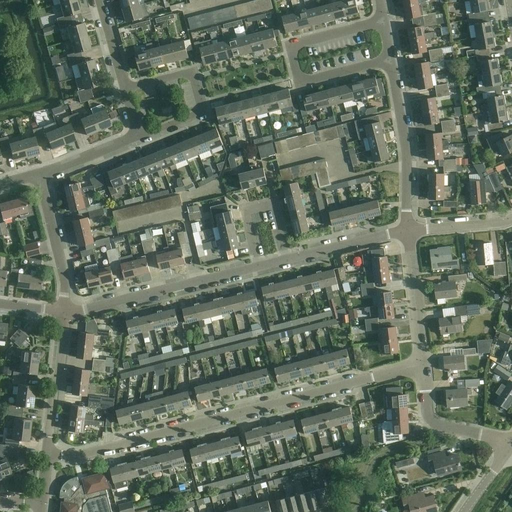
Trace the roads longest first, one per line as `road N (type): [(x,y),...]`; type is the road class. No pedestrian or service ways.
road 1 (residential): [(46,454),(75,456),(421,364)]
road 2 (residential): [(393,60),(305,82),(292,52),(297,43),(385,20)]
road 3 (residential): [(65,310),(258,265)]
road 4 (residential): [(136,137),(197,114),(200,105),(184,74),(124,93)]
road 5 (residential): [(409,231),(393,60)]
road 6 (residential): [(46,454),(65,310)]
road 7 (residential): [(65,310),(39,173)]
road 8 (residential): [(505,449),(483,433),(430,419),(421,364)]
road 9 (residential): [(258,265),(246,214),(268,203),(287,259)]
road 10 (residential): [(421,364),(409,231)]
road 11 (residential): [(287,259),(409,231)]
